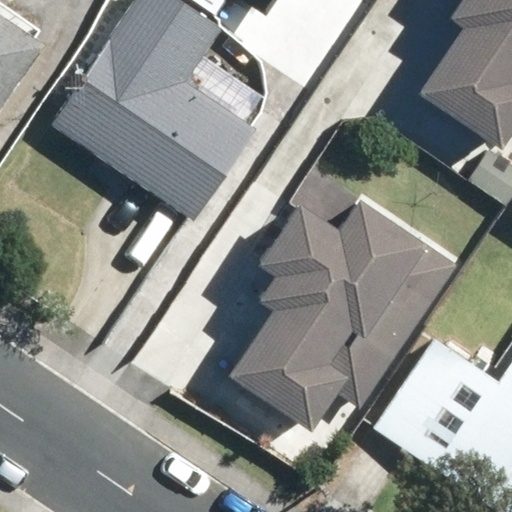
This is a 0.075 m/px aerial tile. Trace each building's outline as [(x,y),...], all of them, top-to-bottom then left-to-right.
[(197,220),(256,130),(190,87),(230,25),(191,0),(132,0),(51,124),(197,220)] [(511,0),(459,0),(449,16),(459,22),(418,88),(509,144),(511,138),(511,0)] [(0,111),(48,40),(0,7),(0,111)] [(269,307),(226,372),(314,430),(337,394),(364,411),(461,263),(319,170),(257,264),(274,275),(258,299),(269,307)] [(511,511),(511,358),(498,378),(439,336),(375,426),(496,511),(511,511)]
